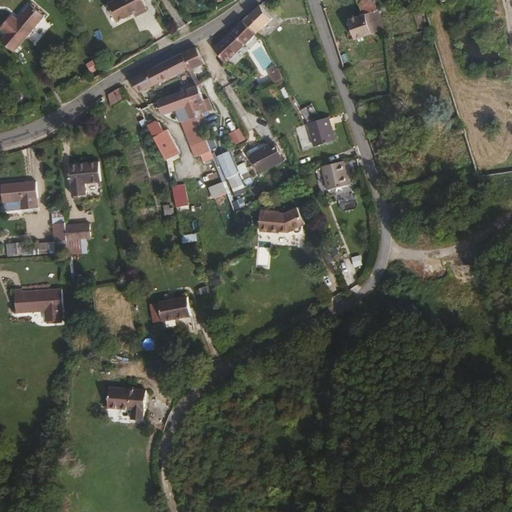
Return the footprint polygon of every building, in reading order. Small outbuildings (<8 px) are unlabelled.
[(142,0),(114,0),(107,4),(116,22),(132,13),(134,16),(146,10),(144,7),(146,6),(142,0)] [(384,30),(373,0),(362,0),(359,1),(364,17),(371,35),(384,30)] [(430,25),(423,0),(414,0),(410,1),(418,28),(430,25)] [(14,52),(44,16),(30,4),(17,19),(12,15),(0,29),(6,34),(0,41),(14,52)] [(258,34),(272,20),(260,6),(243,22),(258,34)] [(371,35),(364,17),(336,25),(331,10),(323,8),(342,65),(356,60),(351,43),(371,35)] [(226,63),(258,34),(243,22),(215,49),(226,63)] [(205,64),(197,49),(183,56),(190,70),(191,72),(205,64)] [(154,87),(190,70),(183,56),(132,83),(139,92),(154,87)] [(286,75),(277,62),(273,64),(276,68),(270,71),(277,81),(286,75)] [(202,98),(204,97),(198,85),(185,90),(196,116),(207,111),(202,98)] [(122,88),(107,95),(112,107),(128,100),(122,88)] [(185,90),(156,102),(162,115),(174,110),(194,156),(210,149),(196,116),(185,90)] [(334,142),(328,118),(306,124),(313,147),(334,142)] [(179,153),(167,131),(164,133),(159,123),(153,122),(147,125),(166,160),(179,153)] [(240,128),(228,134),(233,145),(245,140),(240,128)] [(264,150),(252,157),(261,172),(283,160),(273,142),(263,148),(264,150)] [(244,187),(228,152),(217,157),(233,192),(244,187)] [(88,161),(73,163),(76,194),(92,192),(88,161)] [(346,186),(342,162),(321,166),(326,190),(346,186)] [(36,179),(3,183),(5,200),(24,198),(25,207),(38,205),(37,196),(38,196),(36,179)] [(227,192),(223,182),(208,188),(212,198),(227,192)] [(244,198),(232,202),(235,211),(247,207),(244,198)] [(260,229),(269,229),(273,230),(273,228),(290,229),(292,228),(293,228),(295,229),(295,231),(300,231),(302,228),(302,223),(305,221),(297,205),(285,211),(278,210),(278,209),(261,207),(261,209),(260,229)] [(68,240),(66,222),(54,223),(56,240),(68,240)] [(8,241),(8,253),(18,253),(18,242),(8,241)] [(63,290),(16,291),(16,311),(45,311),(45,320),(62,320),(62,309),(64,309),(63,290)] [(193,316),(188,297),(161,304),(165,322),(193,316)] [(167,330),(195,323),(193,316),(165,322),(167,330)] [(138,423),(141,393),(111,390),(109,411),(133,413),(132,423),(138,423)] [(146,415),(147,393),(141,393),(138,423),(144,424),(145,415),(146,415)]
